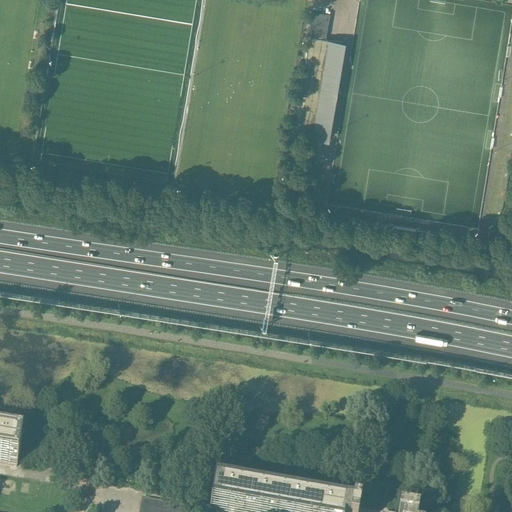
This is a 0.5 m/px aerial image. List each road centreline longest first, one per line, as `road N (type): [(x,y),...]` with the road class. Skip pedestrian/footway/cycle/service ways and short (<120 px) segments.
road 1 (motorway): [(0,261),(511,346)]
road 2 (motorway): [(511,317),(0,235)]
road 3 (unknown): [(511,45),(484,233)]
